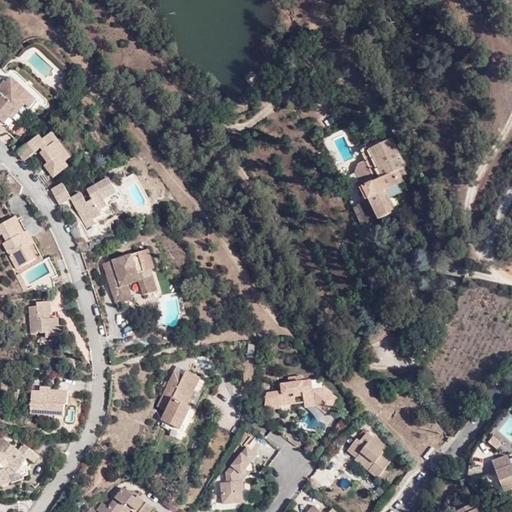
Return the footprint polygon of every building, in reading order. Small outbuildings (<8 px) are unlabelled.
[(0,120),(3,123),(11,115),(14,119),(28,103),(31,107),(38,100),(14,77),(7,84),(8,85),(1,93),(0,92),(0,120)] [(5,82),(0,86),(0,92),(1,93),(8,85),(7,84),(5,82)] [(335,116),(330,118),(333,124),(338,121),(335,116)] [(328,126),(325,121),(319,124),(322,129),(328,126)] [(45,142),(41,138),(21,153),(28,163),(41,153),(51,165),(48,167),(56,179),(71,168),(67,163),(74,157),(56,134),(45,142)] [(395,171),(404,167),(405,166),(392,138),(375,146),(388,175),(364,188),(362,189),(367,200),(369,199),(378,217),(379,219),(391,213),(391,211),(388,205),(392,203),(390,198),(403,191),(399,184),(401,183),(395,171)] [(388,175),(375,146),(370,149),(369,146),(361,150),(373,176),(361,182),(364,188),(388,175)] [(409,178),(404,167),(395,171),(401,183),(409,178)] [(81,194),(71,199),(85,226),(93,221),(102,216),(100,212),(108,208),(104,201),(102,197),(113,190),(107,179),(86,191),(91,201),(86,204),(81,194)] [(63,186),(50,192),(55,199),(58,206),(71,199),(63,186)] [(116,195),(113,190),(102,197),(104,201),(116,195)] [(369,199),(367,200),(358,204),(367,223),(378,217),(369,199)] [(30,250),(36,247),(28,232),(25,233),(16,216),(0,224),(0,235),(3,235),(6,243),(3,244),(16,270),(36,259),(30,250)] [(93,221),(85,226),(88,230),(96,226),(93,221)] [(41,257),(36,247),(30,250),(36,259),(41,257)] [(155,268),(149,249),(103,264),(116,304),(133,299),(129,284),(139,282),(143,296),(159,290),(152,269),(155,268)] [(27,288),(19,273),(14,276),(22,290),(27,288)] [(45,315),(49,315),(51,314),(50,302),(36,303),(35,307),(27,307),(28,336),(36,336),(36,334),(38,334),(38,335),(48,334),(48,338),(56,338),(60,338),(59,320),(49,320),(46,320),(45,315)] [(387,322),(366,334),(372,344),(392,332),(387,322)] [(36,334),(36,336),(36,347),(56,346),(56,338),(48,338),(48,334),(38,335),(38,334),(36,334)] [(186,404),(200,377),(187,370),(185,375),(175,370),(157,406),(167,411),(162,419),(180,428),(191,407),(186,404)] [(304,395),(305,401),(313,401),(322,408),(333,395),(323,386),(313,388),(311,378),(302,379),(301,374),(292,374),(293,381),(281,383),(281,390),(264,393),(263,406),(268,410),(277,408),(277,406),(295,403),(294,396),(304,395)] [(70,392),(57,391),(57,394),(51,393),(51,390),(51,386),(43,385),(42,389),(34,389),(33,405),(42,405),(41,411),(41,414),(64,416),(65,403),(69,403),(70,392)] [(313,401),(305,401),(305,405),(312,404),(323,413),(336,398),(333,395),(322,408),(313,401)] [(510,444),(511,441),(511,416),(498,434),(510,444)] [(362,454),(369,459),(376,465),(370,473),(379,480),(391,463),(386,460),(391,454),(366,435),(359,444),(357,443),(349,455),(357,461),(359,459),(362,454)] [(33,463),(39,455),(23,443),(18,450),(2,437),(0,438),(0,486),(9,483),(7,476),(15,474),(28,458),(33,463)] [(497,448),(501,442),(493,437),(490,442),(497,448)] [(244,503),(243,481),(242,473),(246,469),(250,473),(254,471),(253,465),(251,463),(257,456),(247,448),(225,474),(226,483),(222,483),(223,505),(229,510),(240,509),(244,503)] [(365,464),(369,459),(362,454),(359,459),(365,464)] [(511,462),(511,463),(508,454),(493,460),(505,490),(511,487),(511,462)] [(126,495),(126,490),(122,488),(108,507),(103,504),(98,511),(121,511),(128,503),(132,506),(139,511),(145,511),(151,505),(133,490),(130,495),(126,495)] [(121,511),(128,511),(131,509),(130,509),(132,506),(128,503),(121,511)] [(458,511),(482,511),(478,503),(458,511)]
